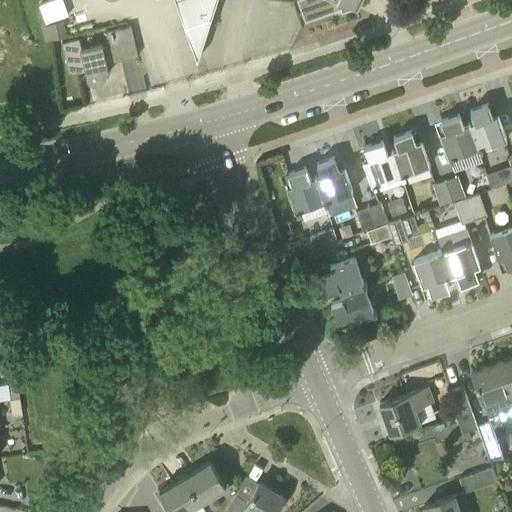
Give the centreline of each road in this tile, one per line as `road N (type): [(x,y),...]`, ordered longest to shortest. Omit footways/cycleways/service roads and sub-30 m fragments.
road 1 (tertiary): [(209,115),(511,16)]
road 2 (unclassified): [(319,379),(209,115)]
road 3 (residential): [(84,511),(154,443),(319,379)]
road 4 (tertiary): [(0,166),(209,115)]
road 5 (residential): [(319,379),(511,312)]
road 6 (unclassified): [(376,511),(319,379)]
